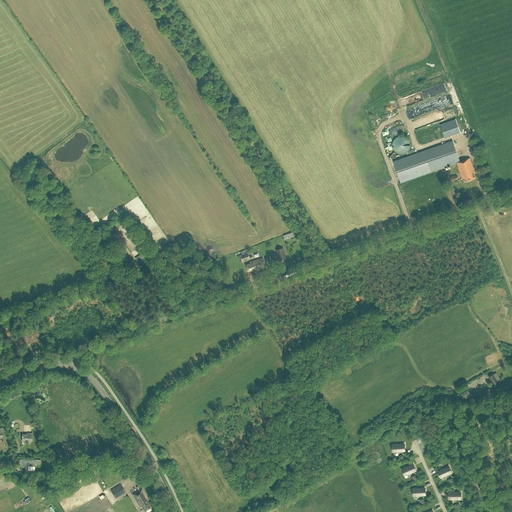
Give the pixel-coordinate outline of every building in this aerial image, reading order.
[(406,99),(427,92),(427,90),(405,97),(406,99)] [(443,129),(458,124),(456,118),(441,123),(443,129)] [(460,125),(442,129),(444,137),(461,133),(460,125)] [(430,173),(429,172),(457,163),(462,179),(463,179),(465,182),(476,178),(474,173),(475,173),(470,158),(460,162),(452,141),(422,152),(394,162),(401,183),(430,173)] [(95,227),(101,224),(95,213),(89,216),(95,227)] [(286,258),(283,247),(276,250),(279,260),(286,258)] [(240,255),(242,262),(250,259),(247,252),(240,255)] [(257,270),(265,267),(262,258),(251,262),(250,263),(250,264),(246,265),(248,271),(256,268),(257,270)] [(496,373),(488,377),(492,385),(499,382),(496,373)] [(478,400),(488,397),(489,401),(496,400),(496,396),(497,396),(496,392),(494,392),(492,388),(476,391),(478,400)] [(464,399),(471,395),(468,389),(461,392),(464,399)] [(23,434),(22,441),(32,442),(32,432),(28,432),(28,434),(23,434)] [(405,475),(416,470),(413,464),(406,467),(404,468),(402,469),(405,475)] [(438,471),(440,477),(452,472),(449,466),(443,469),(440,470),(438,471)] [(115,499),(126,492),(121,484),(110,490),(115,499)] [(151,507),(146,499),(147,498),(142,489),(133,494),(141,507),(142,507),(144,511),(151,507)]
